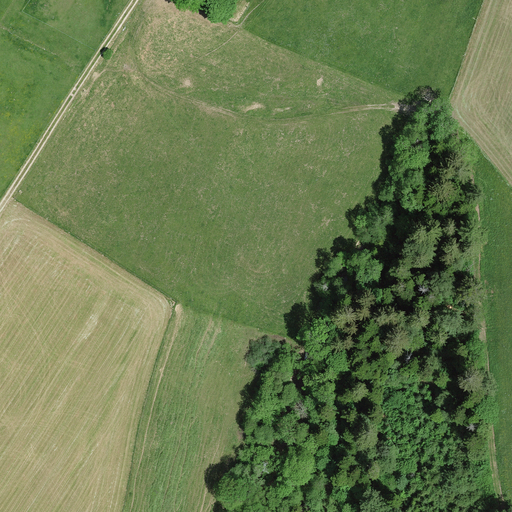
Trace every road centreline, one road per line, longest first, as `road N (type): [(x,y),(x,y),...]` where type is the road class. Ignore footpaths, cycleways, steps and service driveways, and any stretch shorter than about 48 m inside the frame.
road 1 (track): [(327,511),(345,384),(381,285),(445,157),(438,117)]
road 2 (track): [(149,0),(135,39),(152,82),(270,119),(296,122),(374,103),(403,103),(438,117)]
road 3 (track): [(0,207),(134,0)]
